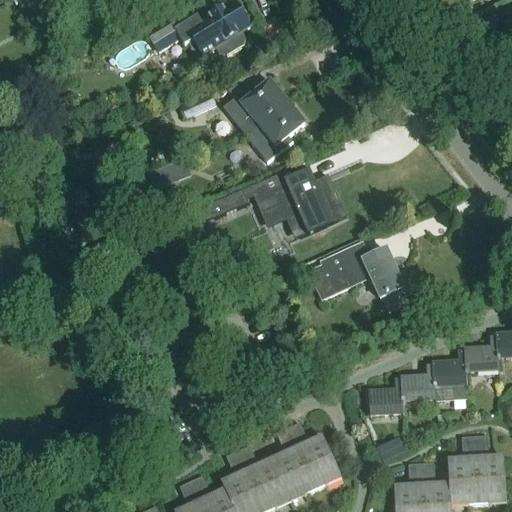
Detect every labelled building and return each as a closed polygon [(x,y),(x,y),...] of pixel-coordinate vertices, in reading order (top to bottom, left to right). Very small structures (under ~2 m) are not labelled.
[(200,27),(197,21),(176,34),(169,25),(148,40),(160,56),(179,43),(184,50),(187,48),(196,64),(216,52),(219,58),(226,60),(244,50),(246,42),(242,36),(249,32),(234,6),(200,27)] [(111,38),(120,54),(136,45),(127,29),(111,38)] [(22,89),(17,78),(0,85),(0,113),(6,111),(1,98),(22,89)] [(251,135),(257,130),(288,106),(271,84),(240,108),(235,103),(223,112),(245,139),(251,135)] [(142,95),(126,101),(131,115),(147,110),(142,95)] [(183,116),(186,123),(216,109),(213,103),(210,97),(181,110),(183,116)] [(251,135),(274,162),(293,147),(288,141),(305,127),(288,106),(257,130),(251,135)] [(184,165),(148,179),(154,194),(190,180),(184,165)] [(294,171),(252,189),(268,227),(287,219),(297,242),(306,238),(307,240),(333,229),(332,227),(346,221),(328,179),(314,185),(310,175),(298,180),(294,171)] [(248,191),(218,204),(224,217),(253,204),(248,191)] [(321,305),(371,282),(375,292),(378,290),(389,315),(404,309),(400,302),(413,296),(398,263),(393,265),(389,256),(371,263),(365,249),(307,275),(321,305)] [(511,336),(495,338),(495,340),(497,361),(511,360),(511,336)] [(497,374),(497,361),(495,340),(488,340),(489,351),(463,353),(463,355),(464,376),(497,374)] [(434,405),(466,403),(466,400),(465,387),(464,376),(463,355),(457,355),(458,365),(432,366),(432,369),(433,389),(433,401),(434,405)] [(433,401),(433,389),(432,369),(426,369),(426,379),(400,381),(400,383),(402,403),(433,401)] [(402,415),(402,403),(400,383),(394,383),(395,393),(368,395),(370,417),(402,415)] [(447,419),(438,419),(439,431),(448,430),(447,419)] [(307,440),(301,427),(277,438),(283,452),(307,440)] [(323,440),(273,464),(292,506),(343,483),(323,440)] [(462,442),(463,456),(489,454),(488,441),(462,442)] [(233,475),(257,464),(250,451),(227,461),(233,475)] [(447,464),(448,488),(450,488),(451,511),(506,508),(503,461),(447,464)] [(223,487),(226,493),(234,511),(278,511),(292,506),(273,464),(223,487)] [(408,469),(409,484),(435,482),(434,467),(408,469)] [(179,489),(185,502),(208,492),(203,479),(179,489)] [(393,491),(394,511),(450,511),(451,511),(450,488),(448,488),(393,491)] [(234,511),(226,493),(185,511),(234,511)]
